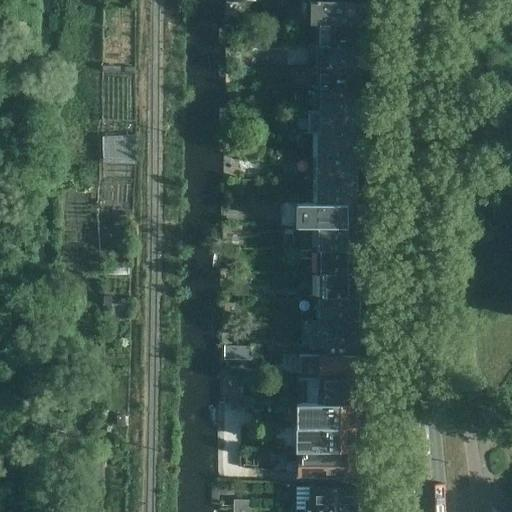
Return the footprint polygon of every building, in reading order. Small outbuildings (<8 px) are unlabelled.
[(359,1),(320,1),(316,1),(301,1),(301,25),(312,25),(361,25),(363,25),(363,20),(363,1),(359,1)] [(363,42),(363,30),(361,30),(361,25),(312,25),(312,33),(316,33),(316,46),(360,46),(360,42),(363,42)] [(363,62),(363,51),(360,51),(360,46),(316,46),(312,46),(312,55),(316,55),(315,67),(360,67),(360,62),(363,62)] [(363,88),(363,72),(360,72),(360,67),(315,67),(312,67),(312,75),(315,75),(315,88),(361,88),(363,88)] [(361,101),(363,98),(363,94),(361,92),(361,88),(315,88),(315,102),(321,102),(321,112),(361,112),(361,101)] [(363,125),(361,122),(361,112),(321,112),(321,135),(358,135),(361,135),(361,132),(363,129),(363,125)] [(358,135),(321,135),(318,135),(318,158),(358,158),(358,135)] [(357,181),(357,165),(358,158),(318,158),(318,181),(357,181)] [(357,204),(357,181),(318,181),(318,204),(357,204)] [(357,228),(357,211),(357,204),(318,204),(318,228),(357,228)] [(357,251),(357,228),(318,228),(318,251),(357,251)] [(357,274),(357,257),(357,251),(318,251),(317,273),(321,274),(357,274)] [(360,287),(362,284),(362,280),(360,277),(360,274),(357,274),(321,274),(321,297),(360,297),(360,287)] [(362,311),(360,308),(360,297),(321,297),(321,320),(323,320),(359,320),(360,320),(360,317),(362,315),(362,311)] [(361,340),(361,333),(359,331),(359,320),(323,320),(323,355),(359,355),(359,342),(361,340)] [(360,380),(360,365),(360,355),(359,355),(323,355),(321,355),(321,379),(360,380)] [(359,404),(360,389),(360,380),(321,379),(302,379),(302,403),(304,403),(359,404)] [(359,428),(359,413),(359,404),(304,403),(304,427),(359,428)] [(359,452),(359,437),(359,428),(304,427),(303,451),(320,451),(359,452)] [(358,476),(359,461),(359,452),(320,451),(319,475),(358,476)] [(359,501),(359,492),(356,490),(356,487),(311,486),(311,500),(306,500),(306,510),(356,510),(356,502),(359,501)] [(248,509),(248,501),(234,501),(234,509),(248,509)]
